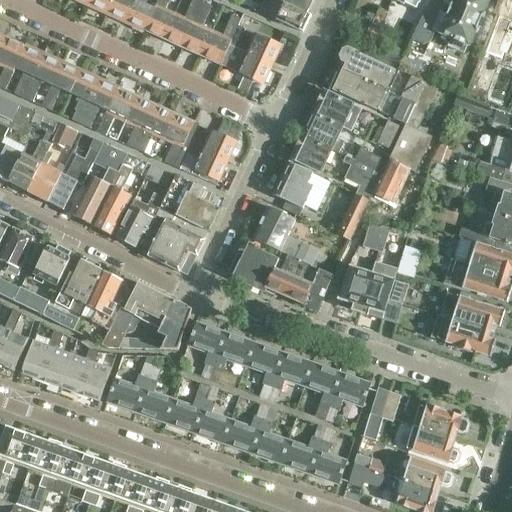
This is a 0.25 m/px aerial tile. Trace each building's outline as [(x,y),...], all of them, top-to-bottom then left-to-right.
[(90,0),(89,5),(107,14),(113,0),(90,0)] [(113,0),(107,14),(126,22),(136,0),(113,0)] [(147,0),(136,0),(126,22),(145,31),(155,9),(145,5),(147,0)] [(155,9),(145,31),(164,39),(175,14),(165,9),(168,0),(157,0),(155,5),(157,5),(155,9)] [(182,48),(203,3),(197,0),(191,0),(184,18),(175,14),(164,39),(182,48)] [(244,0),(243,5),(259,13),(265,0),(244,0)] [(265,0),(259,13),(264,15),(274,20),(283,3),(306,13),(310,4),(312,0),(265,0)] [(390,0),(391,0),(415,11),(418,4),(419,0),(390,0)] [(482,14),(488,1),(488,0),(452,0),(446,16),(441,14),(444,6),(430,0),(411,39),(423,44),(429,42),(433,32),(449,39),(445,48),(447,55),(458,60),(462,56),(466,47),(467,47),(469,44),(475,31),(482,14)] [(201,56),(213,31),(203,26),(211,6),(203,3),(182,48),(201,56)] [(274,20),(302,33),(310,15),(306,13),(283,3),(274,20)] [(373,20),(379,23),(385,11),(378,8),(373,20)] [(385,11),(379,23),(388,28),(394,16),(385,11)] [(222,35),(213,31),(201,56),(220,65),(227,68),(232,58),(241,62),(245,53),(250,44),(240,40),(245,29),(238,27),(241,20),(231,15),(222,35)] [(511,22),(498,17),(484,54),(501,60),(503,54),(511,57),(511,22)] [(369,28),(364,38),(379,45),(384,35),(369,28)] [(254,34),(250,44),(245,53),(271,65),(280,46),(254,34)] [(24,47),(5,38),(0,49),(0,66),(4,68),(0,76),(0,88),(4,90),(13,72),(14,68),(24,47)] [(385,42),(375,62),(394,71),(404,52),(385,42)] [(23,99),(43,55),(24,47),(14,68),(23,72),(13,94),(23,99)] [(344,70),(389,93),(398,75),(395,73),(395,72),(394,71),(375,62),(348,49),(343,50),(341,56),(342,61),(347,63),(344,70)] [(263,84),(271,65),(245,53),(241,62),(237,72),(243,75),(253,80),(263,84)] [(52,85),(62,64),(43,55),(23,99),(31,102),(41,80),(52,85)] [(61,89),(71,94),(81,72),(62,64),(52,85),(41,107),(50,111),(61,89)] [(380,112),(389,93),(344,70),(340,77),(335,75),(331,77),(328,83),(329,88),(376,111),(376,110),(380,112)] [(81,72),(71,94),(78,97),(75,101),(78,103),(74,111),(76,112),(72,121),(79,124),(99,81),(81,72)] [(243,75),(237,89),(247,94),(253,80),(243,75)] [(400,98),(401,99),(402,99),(414,105),(425,83),(410,77),(400,98)] [(100,107),(108,111),(118,89),(99,81),(79,124),(90,129),(100,107)] [(425,83),(414,105),(411,112),(406,125),(405,127),(416,132),(438,88),(425,83)] [(125,123),(137,98),(118,89),(108,111),(97,132),(106,136),(114,118),(125,123)] [(313,114),(342,127),(353,104),(324,91),(313,114)] [(19,106),(0,97),(0,124),(8,128),(19,106)] [(135,150),(155,106),(137,98),(125,123),(134,127),(126,146),(135,150)] [(402,99),(393,119),(406,125),(411,112),(414,105),(402,99)] [(33,113),(19,106),(8,128),(22,135),(28,124),(33,113)] [(163,140),(174,115),(155,106),(135,150),(153,158),(159,146),(154,143),(150,151),(146,149),(152,135),(163,140)] [(511,129),(511,116),(495,110),(491,123),(511,129)] [(55,137),(61,126),(33,113),(28,124),(55,137)] [(337,136),(342,127),(313,114),(302,136),(331,150),(338,153),(345,140),(337,136)] [(199,126),(174,115),(163,140),(172,144),(164,163),(179,170),(186,155),(192,157),(197,159),(201,150),(205,141),(195,136),(199,126)] [(389,149),(399,127),(387,121),(377,144),(389,149)] [(210,131),(205,141),(201,150),(226,162),(240,133),(221,124),(216,134),(210,131)] [(78,133),(61,126),(55,137),(52,143),(61,147),(59,151),(67,155),(71,147),(78,133)] [(369,200),(368,202),(374,204),(378,197),(393,204),(408,172),(413,174),(430,138),(416,132),(405,127),(388,161),(382,174),(369,200)] [(320,173),(331,150),(302,136),(291,159),(320,173)] [(506,184),(511,185),(511,142),(497,138),(491,157),(493,157),(491,165),(480,162),(478,166),(462,161),(460,169),(489,178),(489,179),(506,184)] [(81,186),(100,148),(102,144),(93,140),(89,148),(89,149),(84,159),(71,153),(61,175),(47,202),(63,210),(76,184),(81,186)] [(45,157),(48,152),(51,146),(40,141),(30,160),(21,155),(7,182),(28,192),(45,157)] [(92,226),(128,156),(102,144),(100,148),(106,151),(99,164),(108,168),(101,182),(92,177),(73,216),(92,226)] [(0,178),(7,182),(21,155),(0,145),(0,178)] [(388,161),(361,148),(355,161),(382,174),(388,161)] [(201,150),(197,159),(192,169),(217,181),(226,162),(201,150)] [(48,152),(45,157),(28,192),(47,202),(61,175),(45,167),(50,159),(52,154),(48,152)] [(132,197),(121,192),(132,171),(141,175),(140,177),(145,179),(151,167),(128,156),(92,226),(112,236),(132,197)] [(382,174),(355,161),(346,157),(343,163),(350,166),(344,179),(359,186),(356,194),(369,200),(382,174)] [(313,174),(290,163),(274,196),(302,209),(312,188),(307,185),(313,174)] [(437,164),(429,175),(439,181),(446,170),(437,164)] [(164,188),(171,175),(151,167),(145,179),(164,188)] [(207,232),(177,217),(186,198),(181,195),(187,184),(187,183),(176,178),(165,199),(148,235),(142,247),(150,251),(148,256),(180,272),(187,275),(204,240),(204,239),(207,232)] [(511,185),(506,184),(489,179),(485,191),(494,194),(491,204),(497,206),(494,214),(511,219),(511,185)] [(208,232),(224,200),(187,183),(187,184),(181,195),(186,198),(177,217),(207,232),(208,232)] [(148,235),(165,199),(153,193),(147,206),(134,200),(115,238),(136,248),(143,233),(148,235)] [(349,242),(368,202),(369,200),(356,194),(336,235),(349,242)] [(253,239),(288,255),(295,259),(302,244),(287,237),(295,220),(269,207),(253,239)] [(457,238),(459,239),(511,254),(511,219),(494,214),(491,224),(486,223),(482,235),(460,229),(457,238)] [(382,253),(389,229),(377,226),(377,228),(369,226),(363,247),(382,253)] [(35,245),(30,243),(32,240),(13,230),(0,255),(0,261),(9,266),(6,271),(17,277),(24,263),(26,264),(35,245)] [(511,254),(459,239),(452,261),(455,262),(510,278),(511,272),(511,254)] [(295,259),(288,255),(281,271),(274,268),(263,291),(263,292),(273,296),(277,294),(301,305),(312,284),(303,279),(309,266),(317,250),(311,248),(302,244),(295,259)] [(235,278),(263,291),(274,268),(278,259),(251,246),(245,258),(238,255),(236,259),(229,273),(235,277),(235,278)] [(46,248),(45,250),(39,247),(30,266),(36,269),(33,275),(56,286),(69,259),(68,259),(71,254),(58,248),(55,253),(46,248)] [(405,247),(397,273),(413,279),(422,252),(405,247)] [(326,258),(321,270),(331,274),(337,263),(326,258)] [(65,272),(48,307),(64,315),(65,314),(67,309),(68,310),(73,299),(84,305),(101,272),(97,269),(98,266),(88,261),(86,264),(81,261),(76,259),(69,274),(65,272)] [(504,301),(510,278),(455,262),(448,284),(504,301)] [(332,277),(324,293),(338,299),(347,270),(337,266),(332,277)] [(358,314),(370,274),(361,272),(361,273),(347,269),(347,270),(338,299),(338,300),(339,300),(337,306),(350,310),(350,311),(358,314)] [(312,284),(301,305),(315,312),(324,293),(332,277),(319,270),(312,284)] [(109,331),(120,310),(122,306),(132,286),(101,272),(84,305),(96,311),(91,321),(104,328),(109,331)] [(383,313),(388,300),(393,282),(379,278),(380,277),(370,274),(358,314),(366,316),(367,315),(380,319),(382,313),(383,313)] [(0,295),(13,302),(18,290),(0,280),(0,295)] [(388,300),(401,304),(407,286),(393,282),(388,300)] [(177,349),(191,310),(173,301),(137,283),(123,311),(120,310),(109,331),(102,346),(108,349),(136,349),(149,349),(160,349),(177,349)] [(49,302),(19,288),(18,290),(13,302),(35,313),(41,316),(47,306),(49,302)] [(499,327),(504,311),(447,294),(440,316),(447,318),(493,333),(496,325),(499,327)] [(395,323),(401,304),(388,300),(383,313),(382,319),(395,323)] [(77,320),(65,314),(64,315),(48,307),(47,306),(41,316),(72,331),(77,320)] [(13,311),(8,320),(17,324),(21,315),(13,311)] [(491,341),(493,333),(447,318),(445,326),(449,327),(445,343),(455,347),(455,348),(471,353),(472,352),(490,357),(495,342),(491,341)] [(8,320),(4,329),(9,332),(13,333),(17,324),(8,320)] [(213,367),(224,335),(195,325),(196,323),(195,323),(193,328),(191,327),(191,328),(193,329),(187,344),(208,351),(203,364),(205,364),(213,367)] [(0,352),(9,332),(4,329),(0,327),(0,352)] [(28,340),(13,333),(9,332),(0,352),(0,365),(14,372),(28,340)] [(41,381),(58,333),(54,332),(49,346),(33,341),(30,348),(21,374),(41,381)] [(59,388),(71,354),(57,349),(62,335),(58,333),(41,381),(59,388)] [(227,358),(246,365),(253,345),(224,335),(213,367),(222,371),(227,358)] [(256,396),(267,400),(282,356),(253,345),(246,365),(266,372),(256,396)] [(86,359),(71,354),(59,388),(78,395),(93,351),(89,349),(86,359)] [(100,353),(93,351),(78,395),(98,402),(110,367),(97,362),(100,353)] [(282,356),(267,400),(276,403),(285,378),(304,385),(311,366),(282,356)] [(136,412),(152,366),(144,364),(139,377),(138,376),(133,389),(113,382),(108,397),(105,396),(104,398),(107,398),(106,403),(107,403),(107,402),(136,412)] [(208,379),(213,367),(205,364),(201,376),(208,379)] [(165,422),(171,402),(152,396),(157,383),(155,383),(159,369),(152,366),(136,412),(165,422)] [(315,416),(325,420),(340,376),(311,366),(304,385),(324,392),(315,416)] [(232,388),(237,376),(222,371),(213,367),(208,379),(232,388)] [(369,386),(340,376),(325,420),(334,423),(343,399),(363,406),(368,391),(371,391),(372,390),(369,389),(370,385),(369,386)] [(193,432),(208,388),(200,385),(191,409),(171,402),(165,422),(193,432)] [(217,391),(208,388),(193,432),(221,442),(229,423),(208,415),(217,391)] [(389,392),(377,388),(369,414),(363,438),(375,443),(380,418),(389,392)] [(389,392),(380,418),(392,422),(400,396),(389,392)] [(223,393),(219,404),(233,410),(237,398),(223,393)] [(416,419),(413,427),(456,442),(459,435),(462,436),(467,433),(469,425),(466,421),(426,407),(420,404),(416,419)] [(251,453),(267,408),(258,405),(254,417),(249,430),(229,423),(221,442),(251,453)] [(277,412),(267,408),(251,453),(280,463),(287,443),(268,436),(272,423),(277,412)] [(308,474),(325,429),(315,425),(311,437),(306,450),(287,443),(280,463),(308,474)] [(456,442),(413,427),(410,436),(406,449),(412,451),(452,466),(457,463),(459,456),(456,451),(454,450),(456,442)] [(0,455),(3,456),(30,466),(39,440),(12,431),(6,429),(0,446),(0,455)] [(334,432),(325,429),(308,474),(338,485),(338,486),(339,486),(340,482),(342,483),(343,482),(341,481),(347,464),(325,456),(330,444),(334,432)] [(51,473),(61,448),(62,444),(49,439),(47,443),(39,440),(30,466),(51,473)] [(73,481),(82,456),(61,448),(51,473),(73,481)] [(94,489),(104,463),(82,456),(73,481),(94,489)] [(355,464),(381,473),(384,463),(372,459),(372,461),(358,456),(355,464)] [(397,478),(396,480),(440,495),(443,487),(445,488),(450,486),(453,478),(450,473),(409,459),(401,457),(393,477),(397,478)] [(9,476),(13,465),(6,462),(2,474),(9,476)] [(116,496),(125,471),(126,467),(113,462),(112,466),(104,463),(94,489),(116,496)] [(376,487),(381,473),(355,464),(348,483),(360,488),(362,482),(376,487)] [(137,504),(146,479),(125,471),(116,496),(137,504)] [(46,489),(50,478),(42,475),(38,487),(46,489)] [(53,492),(57,481),(50,478),(46,489),(53,492)] [(159,511),(168,487),(170,483),(156,478),(155,482),(146,479),(137,504),(159,511)] [(440,495),(396,480),(394,488),(400,490),(396,504),(417,511),(442,511),(443,509),(441,504),(438,503),(440,495)] [(159,511),(183,511),(190,494),(191,490),(178,486),(177,490),(168,487),(159,511)] [(89,505),(93,493),(85,491),(81,502),(89,505)] [(96,507),(100,496),(93,493),(89,505),(96,507)] [(207,511),(212,502),(190,494),(183,511),(207,511)] [(0,511),(13,511),(15,507),(0,501),(0,511)] [(232,511),(233,510),(212,502),(207,511),(232,511)]
